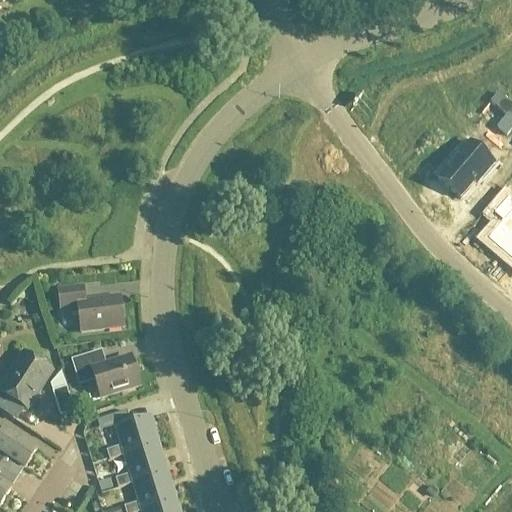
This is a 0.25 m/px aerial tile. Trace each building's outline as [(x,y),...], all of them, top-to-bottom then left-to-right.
[(469,144),(436,182),(459,201),(478,179),(481,182),(495,166),(469,144)] [(505,255),(511,247),(511,197),(509,195),(494,214),(503,221),(487,240),(505,255)] [(80,336),(122,330),(119,300),(84,304),(82,291),(56,295),(58,312),(76,310),(80,336)] [(99,402),(138,389),(129,360),(104,368),(99,354),(69,364),(77,388),(93,383),(99,402)] [(0,396),(25,413),(50,375),(22,357),(0,389),(0,396)] [(59,420),(72,415),(64,391),(51,395),(59,420)] [(124,458),(157,448),(148,419),(115,429),(121,448),(104,453),(107,463),(124,458)] [(0,466),(4,460),(22,472),(35,452),(3,432),(0,436),(0,466)] [(124,458),(129,476),(113,482),(116,492),(133,487),(133,486),(165,476),(157,448),(124,458)] [(133,486),(133,487),(139,504),(122,510),(122,511),(149,511),(174,504),(165,476),(133,486)] [(0,485),(0,505),(9,491),(0,485)]
